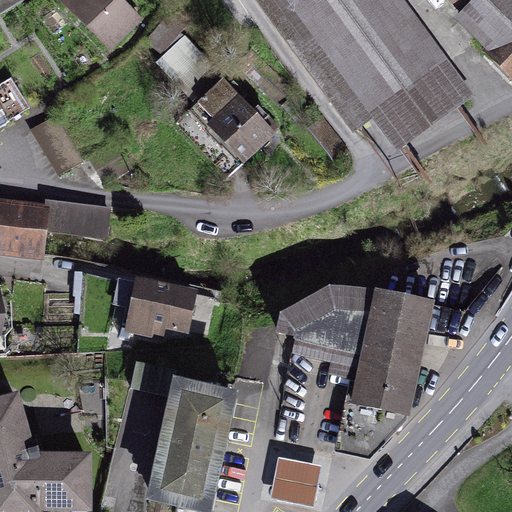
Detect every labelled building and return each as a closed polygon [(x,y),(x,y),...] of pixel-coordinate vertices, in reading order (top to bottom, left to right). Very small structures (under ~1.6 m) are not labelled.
[(0,0),(0,15),(26,0),(0,0)] [(60,0),(56,5),(111,59),(144,25),(117,0),(60,0)] [(253,0),(354,137),(373,123),(396,155),(474,98),(402,0),(253,0)] [(511,0),(445,0),(460,15),(453,22),(511,79),(511,0)] [(190,26),(173,11),(145,43),(162,57),(190,26)] [(277,138),(184,42),(157,68),(197,109),(176,129),(228,183),(243,168),(244,170),(277,138)] [(281,108),(299,127),(314,113),(298,92),(249,48),(233,63),(281,108)] [(0,130),(30,110),(12,80),(0,87),(0,130)] [(56,118),(31,132),(57,178),(82,164),(56,118)] [(324,118),(308,130),(335,165),(350,154),(324,118)] [(116,139),(87,157),(105,187),(134,170),(116,139)] [(44,206),(0,200),(0,257),(44,263),(47,235),(108,243),(112,209),(45,202),(44,206)] [(197,294),(136,282),(124,335),(163,344),(166,332),(189,336),(197,294)] [(0,358),(6,358),(6,337),(13,330),(11,293),(2,286),(0,286),(0,358)] [(280,315),(276,335),(296,340),(292,356),(358,370),(356,383),(350,382),(334,454),(371,462),(410,420),(435,305),(377,293),(330,288),(280,315)] [(213,511),(239,396),(174,381),(146,507),(172,511),(213,511)] [(18,397),(0,402),(0,511),(92,511),(93,457),(37,458),(18,397)] [(321,468),(279,460),(271,501),(312,510),(321,468)]
